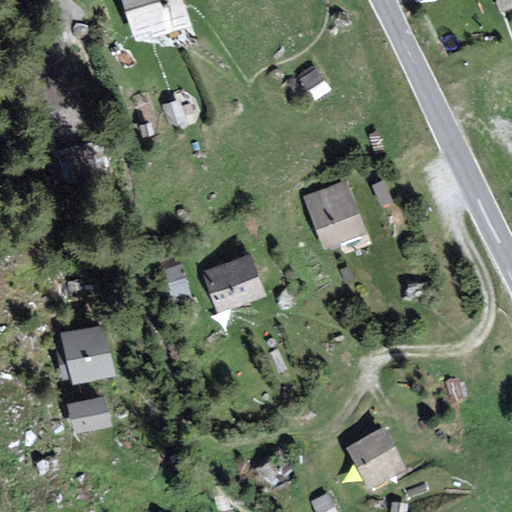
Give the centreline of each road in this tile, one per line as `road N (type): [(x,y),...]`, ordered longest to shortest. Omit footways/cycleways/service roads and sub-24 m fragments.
road 1 (track): [(464,166),(451,176),(448,207),(476,271),(483,313),(469,341),(445,354),(377,360),(320,432),(212,459)]
road 2 (tertiary): [(511,264),(382,0)]
